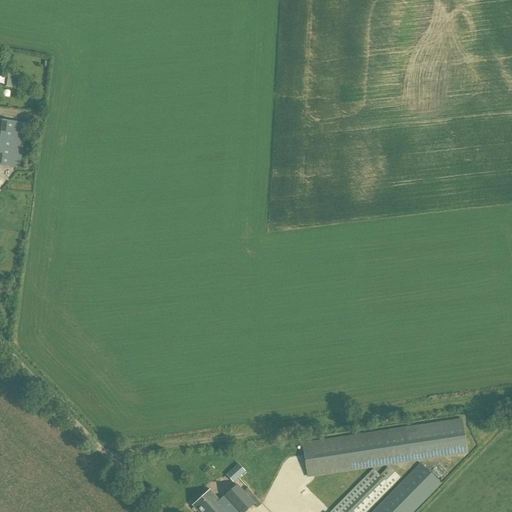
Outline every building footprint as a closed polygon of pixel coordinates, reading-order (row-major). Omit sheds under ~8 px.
[(0,139),(23,143),(26,123),(0,119),(0,139)] [(0,165),(19,168),(23,143),(0,139),(0,165)] [(307,475),(409,459),(468,451),(463,420),(405,427),(302,443),(307,475)] [(414,511),(442,484),(420,462),(371,511),(414,511)] [(226,475),(233,483),(246,472),(238,463),(226,475)] [(366,511),(400,478),(389,466),(380,475),(373,469),(330,511),(366,511)] [(237,483),(233,487),(225,495),(230,501),(240,511),(245,511),(255,503),(259,500),(251,491),(247,495),(237,483)] [(230,501),(225,495),(219,500),(210,490),(192,505),(198,511),(216,511),(223,506),(224,507),(230,501)] [(240,511),(230,501),(224,507),(223,506),(216,511),(240,511)]
